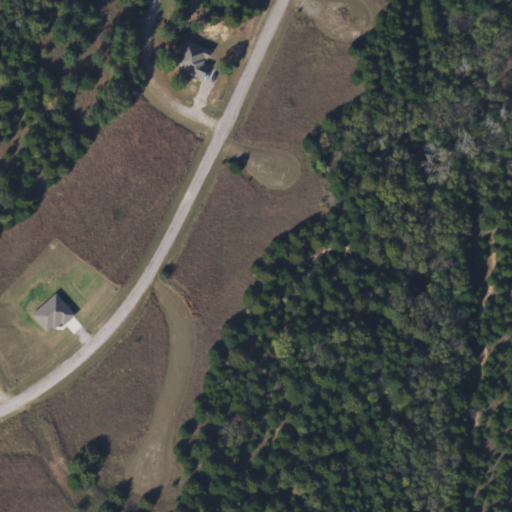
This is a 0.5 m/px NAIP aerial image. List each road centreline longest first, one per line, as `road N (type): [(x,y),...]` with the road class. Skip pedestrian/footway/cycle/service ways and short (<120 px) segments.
road 1 (residential): [(282,0),(128,309),(33,392),(0,406)]
road 2 (residential): [(158,0),(151,63),(159,89),(219,133),(282,160)]
road 3 (residential): [(149,272),(179,309),(184,337),(146,464)]
